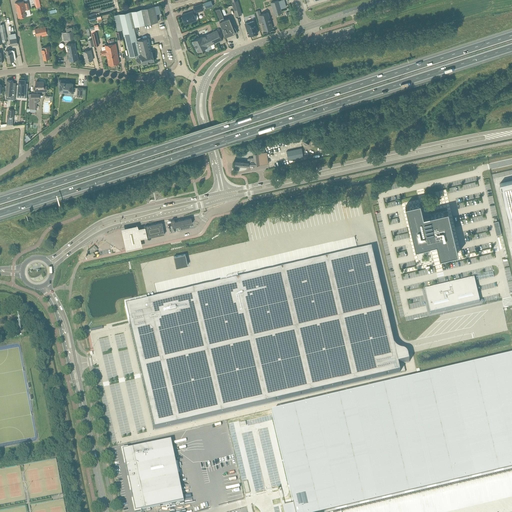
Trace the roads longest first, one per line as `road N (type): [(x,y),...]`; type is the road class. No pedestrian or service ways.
road 1 (motorway): [(0,213),(511,47)]
road 2 (motorway): [(511,35),(0,200)]
road 3 (secondary): [(511,129),(224,192)]
road 4 (secondary): [(226,199),(511,136)]
road 5 (secondary): [(224,192),(109,218),(46,260)]
road 6 (secondary): [(51,268),(107,229),(226,199)]
road 7 (residential): [(0,172),(135,78)]
road 8 (secondary): [(105,511),(73,364)]
road 9 (residential): [(0,73),(56,69),(135,78)]
